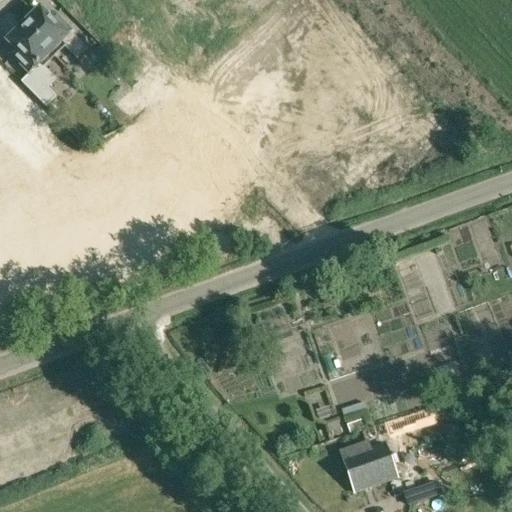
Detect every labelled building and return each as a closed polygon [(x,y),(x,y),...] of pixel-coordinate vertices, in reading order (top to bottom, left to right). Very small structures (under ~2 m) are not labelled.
[(41,11),(25,27),(52,53),(62,43),(79,60),(89,50),(73,34),(74,33),(55,14),(49,20),(41,11)] [(52,53),(25,27),(10,42),(18,50),(12,55),(31,74),(22,83),(47,108),(57,98),(48,88),(57,79),(42,63),(52,53)] [(92,55),(107,69),(118,58),(103,44),(92,55)] [(206,218),(216,228),(258,186),(182,111),(143,151),(193,200),(180,214),(195,229),(206,218)] [(368,451),(383,445),(382,440),(396,435),(397,437),(417,430),(411,415),(361,433),(365,445),(366,445),(368,451)] [(366,445),(365,445),(340,454),(354,494),(395,480),(383,445),(368,451),(366,445)]
